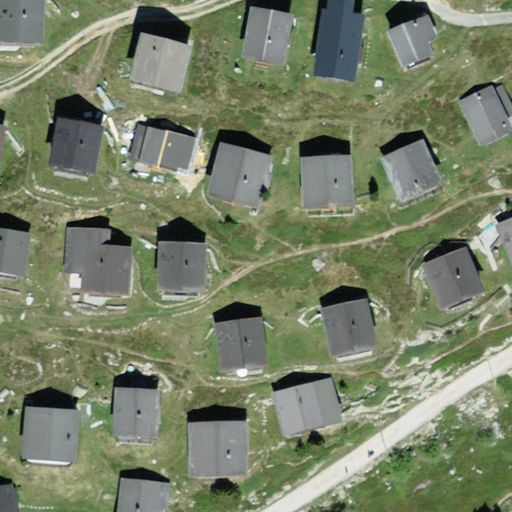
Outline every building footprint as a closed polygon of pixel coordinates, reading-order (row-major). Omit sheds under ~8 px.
[(0,0),(0,44),(32,48),(37,3),(9,0),(0,0)] [(357,13),(316,4),(302,75),(343,83),(357,13)] [(283,23),(241,15),(232,61),(274,70),(283,23)] [(420,24),(381,37),(391,68),(430,55),(420,24)] [(178,54),(130,42),(120,83),(168,95),(178,54)] [(498,130),(484,91),(454,102),(468,141),(498,130)] [(94,137),(49,128),(40,170),(85,180),(94,137)] [(171,174),(177,146),(135,138),(129,165),(171,174)] [(423,185),(410,146),(370,159),(383,198),(423,185)] [(247,210),(259,165),(212,152),(199,197),(247,210)] [(334,209),(335,164),(291,163),(290,207),(334,209)] [(511,261),(511,219),(489,224),(497,264),(511,261)] [(0,280),(14,283),(22,240),(0,235),(0,280)] [(115,295),(125,245),(75,235),(65,286),(115,295)] [(187,292),(190,251),(155,249),(152,289),(187,292)] [(463,292),(452,257),(411,271),(422,306),(463,292)] [(351,353),(348,308),(311,310),(313,355),(351,353)] [(250,371),(247,330),(210,332),(212,373),(250,371)] [(318,421),(312,389),(263,398),(269,430),(318,421)] [(142,438),(143,400),(104,399),(102,437),(142,438)] [(59,468),(63,417),(17,414),(13,464),(59,468)] [(225,478),(227,431),(174,429),(173,477),(225,478)] [(147,511),(152,494),(115,485),(108,511),(147,511)]
